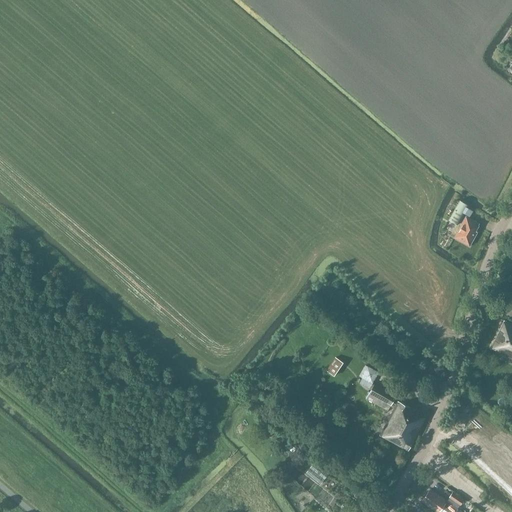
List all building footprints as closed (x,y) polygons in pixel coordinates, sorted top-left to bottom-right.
[(469,216),(472,210),(467,207),(468,205),(460,200),(448,220),(457,225),(464,213),(469,216)] [(475,231),(479,224),(466,216),(454,237),(469,246),(477,232),(475,231)] [(511,324),(504,320),(491,348),(511,358),(511,324)] [(334,376),(343,362),(335,357),(326,371),(334,376)] [(388,410),(396,396),(374,384),(366,398),(388,410)] [(408,450),(424,418),(417,414),(418,412),(397,401),(379,435),(408,450)] [(278,445),(292,452),(295,445),(281,438),(278,445)] [(447,457),(444,461),(451,466),(454,462),(447,457)] [(359,499),(363,493),(358,490),(354,496),(359,499)] [(450,511),(462,511),(455,507),(452,505),(446,501),(445,502),(428,491),(423,499),(439,511),(441,507),(447,511),(448,510),(450,511)] [(460,505),(464,500),(452,492),(449,497),(460,505)]
